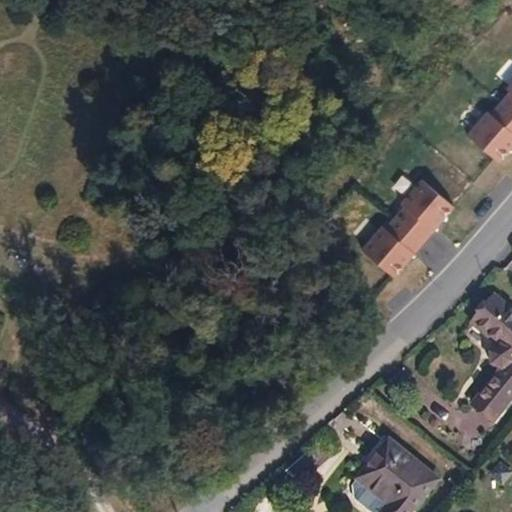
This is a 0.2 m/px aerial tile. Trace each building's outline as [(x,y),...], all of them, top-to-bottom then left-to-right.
[(511,51),(483,85),(511,110),(511,51)] [(511,149),(511,110),(483,85),(453,120),(496,157),(501,162),(511,149)] [(371,198),(421,242),(450,209),(401,165),(371,198)] [(421,242),(371,198),(342,230),(392,275),(421,242)] [(471,327),(498,349),(506,356),(507,365),(501,373),(472,409),(492,425),(511,400),(511,315),(493,300),(471,327)] [(506,356),(498,349),(488,356),(490,368),(501,373),(507,365),(506,356)] [(413,511),(436,484),(387,444),(355,484),(387,509),(384,511),(413,511)] [(497,462),(489,476),(503,485),(511,471),(497,462)]
